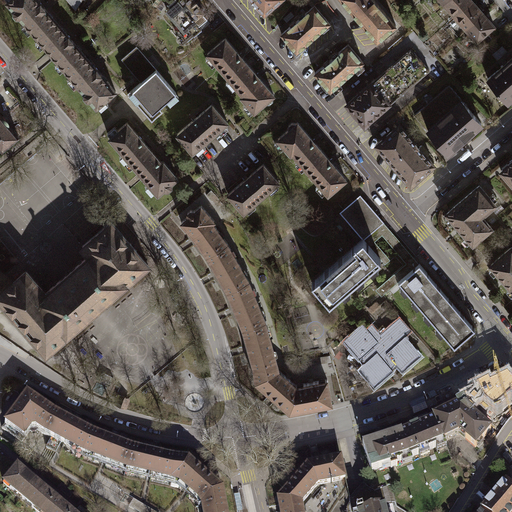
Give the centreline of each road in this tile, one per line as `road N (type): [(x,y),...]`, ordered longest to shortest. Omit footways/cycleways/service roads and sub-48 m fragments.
road 1 (residential): [(0,45),(201,289),(237,435)]
road 2 (residential): [(506,337),(412,394),(345,418),(237,435)]
road 3 (residential): [(406,217),(225,0)]
road 4 (residential): [(237,435),(194,434),(110,412),(0,354)]
road 5 (residential): [(506,337),(406,217)]
road 6 (residential): [(406,217),(511,125)]
